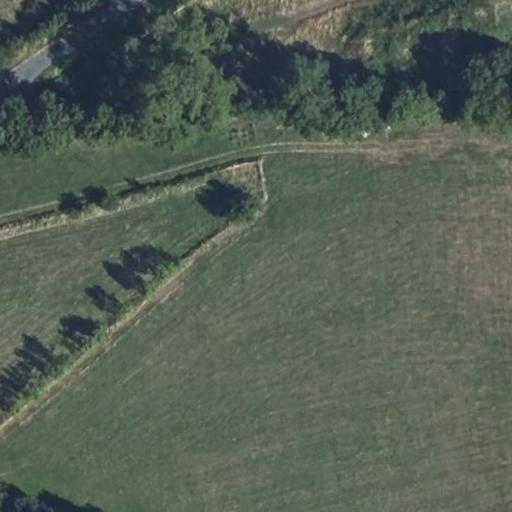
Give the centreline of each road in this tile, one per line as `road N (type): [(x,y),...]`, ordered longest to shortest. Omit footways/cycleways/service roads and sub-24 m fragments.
road 1 (track): [(0,126),(417,90),(511,98)]
road 2 (unclassified): [(0,104),(135,0)]
